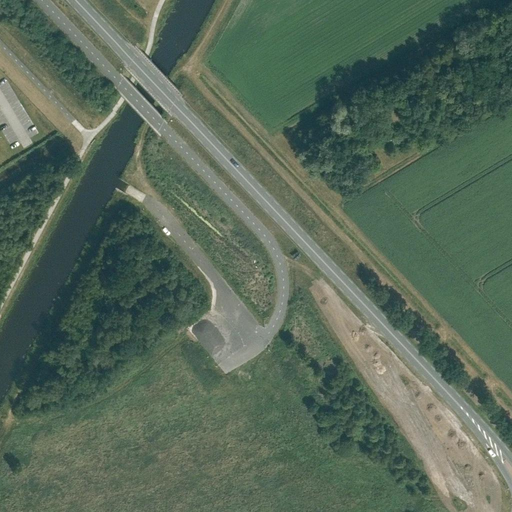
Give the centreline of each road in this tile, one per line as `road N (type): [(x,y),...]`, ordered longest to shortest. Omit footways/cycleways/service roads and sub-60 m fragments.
road 1 (unclassified): [(41,0),(277,256),(283,296),(261,341),(157,210),(128,188)]
road 2 (primary): [(457,403),(75,0)]
road 3 (track): [(157,210),(140,155),(144,134),(229,0)]
